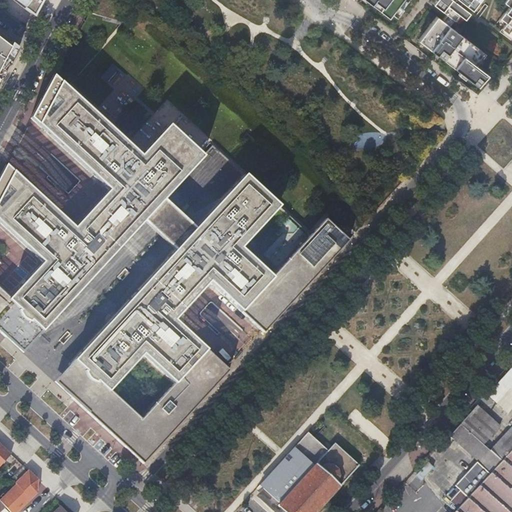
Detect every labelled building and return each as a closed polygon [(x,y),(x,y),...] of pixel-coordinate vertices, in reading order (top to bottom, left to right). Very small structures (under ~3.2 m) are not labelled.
[(13,0),(35,16),(43,0),(13,0)] [(365,0),(379,11),(382,7),(397,18),(403,10),(397,5),(401,0),(365,0)] [(445,4),(439,0),(433,0),(431,3),(440,10),(445,4)] [(439,0),(445,4),(440,10),(453,20),(457,14),(463,18),(468,12),(458,4),(460,1),(470,9),(477,0),(439,0)] [(511,0),(505,0),(503,2),(509,7),(500,18),(506,23),(501,29),(511,37),(511,35),(511,0)] [(463,18),(457,14),(453,20),(459,24),(463,18)] [(472,69),(477,63),(471,58),(476,52),(457,38),(455,42),(449,38),(452,34),(434,20),(415,44),(421,49),(426,43),(431,48),(427,53),(433,58),(438,52),(440,54),(443,57),(439,62),(469,86),(473,80),(479,84),(484,78),(472,69)] [(0,82),(1,80),(18,48),(0,34),(0,82)] [(431,48),(426,43),(421,49),(427,53),(431,48)] [(484,53),(476,52),(471,58),(477,63),(484,53)] [(101,78),(114,89),(100,106),(116,119),(142,88),(113,64),(101,78)] [(0,332),(4,337),(22,353),(38,335),(43,329),(53,319),(143,221),(175,249),(74,358),(69,364),(53,381),(142,463),(227,370),(204,349),(172,320),(207,283),(238,311),(261,333),(346,240),(323,219),(270,277),(239,248),(276,206),(243,174),(195,227),(163,198),(202,156),(168,125),(140,156),(60,83),(53,77),(52,76),(37,105),(30,119),(37,126),(108,190),(74,227),(13,172),(5,165),(0,174),(0,224),(41,262),(9,298),(0,289),(0,332)] [(511,407),(511,366),(488,394),(508,412),(511,407)] [(459,423),(483,443),(500,424),(477,404),(459,423)] [(490,471),(501,460),(489,449),(483,443),(459,423),(449,434),(490,471)] [(501,460),(511,447),(511,424),(489,449),(501,460)] [(314,511),(339,484),(358,464),(333,442),(326,450),(306,432),(295,445),(258,487),(264,493),(278,505),(277,505),(285,511),(314,511)] [(0,462),(11,454),(5,449),(4,451),(1,449),(3,447),(0,443),(0,462)] [(511,511),(511,447),(501,460),(490,471),(490,472),(455,510),(453,511),(511,511)] [(424,475),(433,465),(427,460),(418,470),(418,473),(421,475),(424,475)] [(455,510),(490,472),(476,460),(443,499),(455,510)] [(0,495),(0,500),(1,502),(10,511),(17,511),(24,506),(22,504),(24,501),(26,503),(30,500),(37,493),(38,487),(35,487),(35,484),(38,484),(38,479),(28,470),(15,483),(16,484),(4,495),(3,493),(0,495)] [(260,497),(275,511),(285,511),(277,505),(278,505),(264,493),(260,497)] [(0,500),(0,510),(1,511),(10,511),(1,502),(0,500)]
